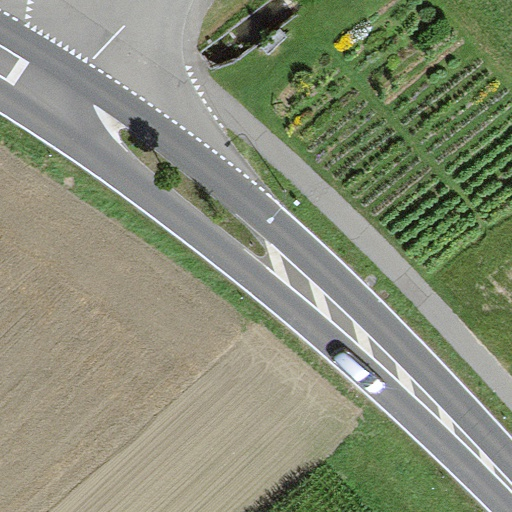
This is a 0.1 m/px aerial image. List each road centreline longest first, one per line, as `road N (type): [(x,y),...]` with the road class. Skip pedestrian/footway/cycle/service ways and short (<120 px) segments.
road 1 (primary): [(59,97),(170,173),(281,267),(511,485)]
road 2 (track): [(511,394),(290,162),(101,0)]
road 3 (residential): [(146,0),(59,97)]
